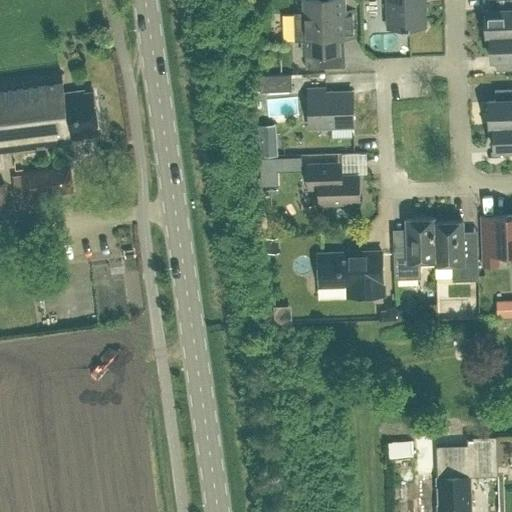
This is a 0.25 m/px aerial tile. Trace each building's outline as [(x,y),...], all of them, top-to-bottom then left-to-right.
[(293,0),(295,40),(305,39),(306,67),(341,66),(340,38),(353,38),(352,10),(343,10),(342,0),(293,0)] [(387,0),(388,26),(404,25),(404,27),(410,27),(410,25),(422,25),(421,0),(387,0)] [(511,0),(509,0),(509,9),(485,9),(486,34),(490,34),(490,33),(511,32),(511,0)] [(511,32),(490,33),(490,34),(491,57),(511,56),(511,32)] [(62,71),(0,79),(0,128),(3,150),(71,141),(71,137),(100,133),(94,90),(80,92),(80,89),(65,91),(62,71)] [(292,90),(292,73),(259,75),(260,91),(292,90)] [(352,124),(353,134),(354,134),(352,91),(326,92),(326,87),(309,88),(310,125),(352,124)] [(511,123),(511,99),(489,100),(489,103),(486,106),(486,112),(489,114),(490,124),(494,124),(511,123)] [(511,123),(494,124),(494,133),(491,136),(491,142),(494,145),(494,148),(511,147),(511,123)] [(259,140),(260,155),(277,154),(276,139),(259,140)] [(320,202),(360,200),(359,173),(333,174),(333,162),(308,163),(309,187),(320,186),(320,202)] [(24,197),(73,190),(70,165),(21,172),(24,197)] [(511,213),(483,215),(484,264),(497,264),(497,252),(511,251),(511,213)] [(421,259),(436,258),(435,220),(435,216),(407,217),(408,243),(394,243),(395,278),(421,277),(421,259)] [(464,245),(463,219),(435,220),(436,258),(436,262),(452,262),(453,279),(479,278),(478,244),(464,245)] [(278,237),(266,238),(267,252),(279,251),(278,237)] [(350,251),(350,254),(341,254),(341,252),(318,253),(320,284),(348,283),(349,295),(384,293),(382,250),(350,251)] [(439,299),(439,318),(469,317),(468,298),(439,299)] [(511,299),(495,301),(496,317),(511,315),(511,299)] [(387,312),(381,312),(381,319),(396,318),(395,303),(387,304),(387,312)] [(485,452),(460,452),(461,475),(437,475),(438,511),(471,511),(471,484),(487,484),(485,452)]
